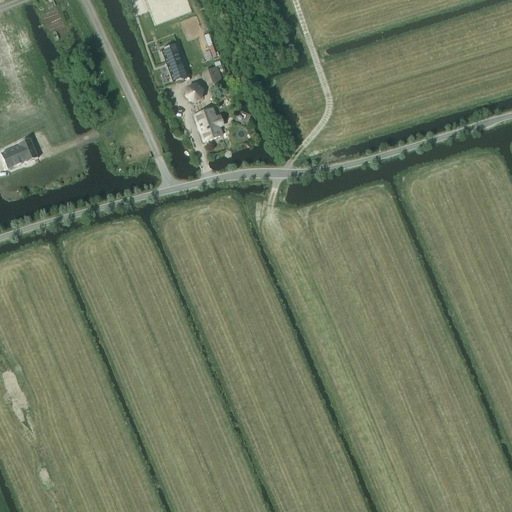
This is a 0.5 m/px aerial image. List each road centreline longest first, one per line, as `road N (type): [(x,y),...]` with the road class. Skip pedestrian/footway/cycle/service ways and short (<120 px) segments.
road 1 (unclassified): [(0,241),(224,175),(345,164),(511,117)]
road 2 (track): [(289,171),(275,187),(276,224),(399,511)]
road 3 (track): [(295,0),(328,112),(289,171)]
